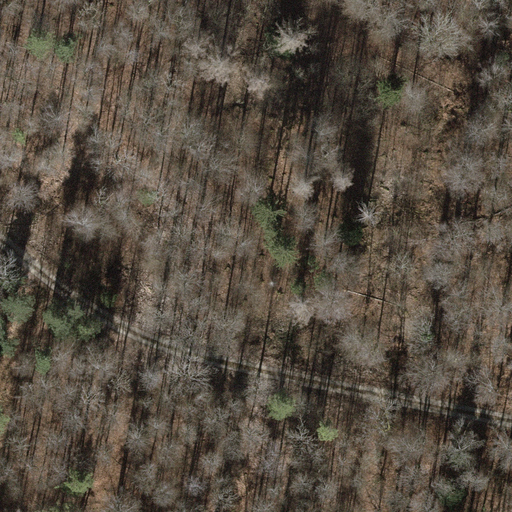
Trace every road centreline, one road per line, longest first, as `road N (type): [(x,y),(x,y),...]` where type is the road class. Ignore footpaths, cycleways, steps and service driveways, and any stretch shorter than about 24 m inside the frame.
road 1 (track): [(0,241),(120,327),(202,364),(378,398)]
road 2 (track): [(378,398),(511,420)]
